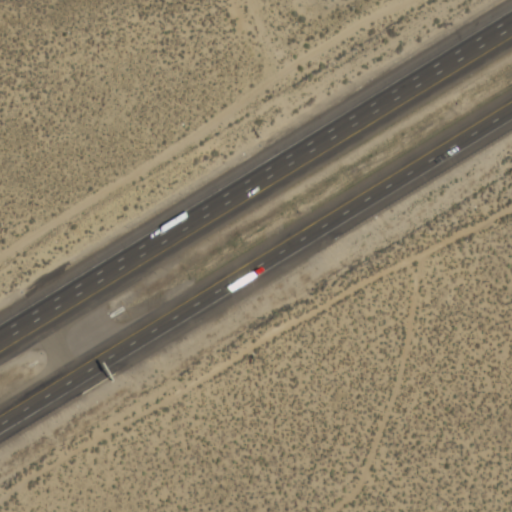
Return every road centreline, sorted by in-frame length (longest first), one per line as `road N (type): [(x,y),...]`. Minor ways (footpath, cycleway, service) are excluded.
road 1 (motorway): [(0,423),(511,107)]
road 2 (motorway): [(511,21),(0,335)]
